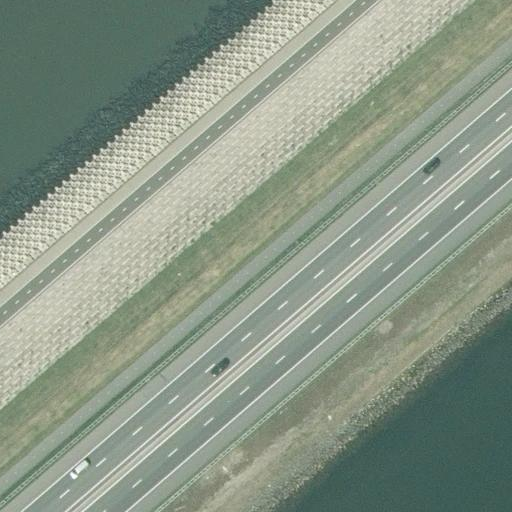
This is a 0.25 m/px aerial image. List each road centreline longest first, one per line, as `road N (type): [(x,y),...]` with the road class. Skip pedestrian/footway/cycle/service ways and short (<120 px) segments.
road 1 (motorway): [(511,102),(37,511)]
road 2 (motorway): [(105,511),(511,160)]
